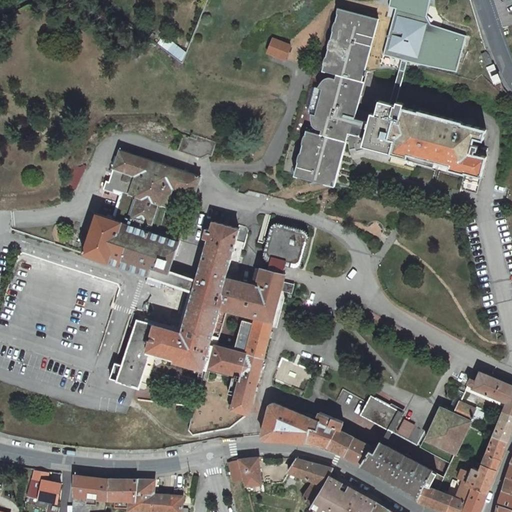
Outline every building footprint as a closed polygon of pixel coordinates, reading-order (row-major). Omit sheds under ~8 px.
[(396,10),(385,56),(402,60),(408,61),(409,58),(429,63),(430,60),(465,69),(465,70),(466,70),(475,32),(474,32),(439,24),(440,21),(428,18),(429,12),(436,14),(436,13),(433,12),(436,0),(398,0),(398,4),(402,5),(400,11),(396,10)] [(313,118),(314,125),(314,126),(315,127),(315,128),(316,128),(317,129),(318,130),(324,131),(322,136),(309,132),(308,137),(307,136),(306,138),(305,140),(304,145),(303,150),(304,151),(297,176),(319,181),(321,172),(330,175),(338,139),(348,142),(348,141),(350,142),(351,150),(357,149),(357,151),(366,150),(372,124),(354,119),(380,20),(338,10),(338,11),(338,13),(338,14),(338,15),(339,16),(337,24),(336,23),(335,25),(334,27),(334,28),(333,30),(333,31),(333,32),(334,33),(332,41),(331,41),(330,43),(330,44),(329,48),(329,50),(330,50),(328,58),(327,58),(326,59),(326,60),(325,62),(325,63),(324,65),(324,66),(325,68),(324,72),(338,76),(337,80),(331,79),(330,79),(329,79),(328,79),(327,80),(326,80),(325,81),(324,82),(321,85),(319,89),(324,90),(317,116),(313,115),(313,117),(313,118)] [(436,14),(429,12),(428,18),(440,21),(436,14)] [(292,47),(274,40),(269,55),(286,61),(292,47)] [(494,83),(500,81),(493,63),(492,64),(488,54),(483,51),(479,53),(489,74),(490,73),(494,83)] [(408,61),(402,60),(391,105),(396,106),(397,102),(408,61)] [(316,89),(310,114),(313,115),(317,116),(324,90),(319,89),(316,89)] [(451,169),(468,173),(468,172),(484,175),(488,156),(476,153),(477,150),(478,150),(480,145),(475,143),(477,137),(484,138),(487,128),(462,122),(463,120),(420,110),(419,111),(416,111),(404,108),(405,104),(397,102),(396,106),(391,105),(378,101),(373,124),(372,124),(366,150),(368,149),(368,148),(392,155),(410,159),(411,155),(451,165),(451,169)] [(217,141),(186,131),(179,151),(201,159),(208,155),(212,156),(217,141)] [(330,175),(321,172),(319,181),(337,186),(348,142),(338,139),(330,175)] [(175,357),(237,374),(235,378),(240,380),(233,408),(250,412),(286,275),(281,274),(284,264),(293,266),(294,266),(295,266),(296,266),(296,264),(303,238),(303,236),(303,235),(302,234),(301,233),(276,227),(274,227),(273,227),(272,228),(272,229),(271,230),(264,255),(264,256),(264,258),(265,259),(268,260),(278,263),(276,272),(267,270),(262,287),(231,279),(241,241),(243,233),(240,228),(216,221),(213,224),(211,229),(208,228),(205,229),(204,235),(205,238),(209,239),(197,282),(170,273),(180,241),(159,234),(163,220),(154,217),(159,204),(167,207),(173,189),(195,196),(201,177),(121,150),(110,181),(107,181),(104,189),(117,193),(118,190),(125,193),(124,195),(116,219),(97,213),(83,254),(151,276),(149,284),(162,288),(165,280),(197,290),(183,333),(139,320),(124,365),(118,380),(140,387),(150,358),(173,364),(175,357)] [(67,185),(78,188),(86,165),(75,161),(67,185)] [(258,175),(254,182),(250,191),(270,197),(275,181),(258,175)] [(254,182),(244,178),(238,191),(239,194),(244,196),(250,191),(254,182)] [(154,217),(163,220),(167,207),(159,204),(154,217)] [(241,229),(240,228),(243,233),(241,241),(249,244),(252,232),(249,228),(242,226),(241,229)] [(111,378),(118,380),(124,365),(116,362),(111,378)] [(506,402),(503,411),(511,414),(511,384),(481,371),(476,381),(470,379),(468,384),(474,386),(473,388),(506,402)] [(460,401),(463,393),(466,387),(460,385),(457,390),(454,399),(460,401)] [(426,440),(429,434),(401,420),(404,414),(373,397),(362,416),(390,430),(395,433),(451,463),(456,453),(426,440)] [(460,401),(454,399),(448,412),(454,414),(460,401)] [(426,440),(456,453),(475,409),(460,401),(454,414),(448,412),(440,408),(429,434),(426,440)] [(270,406),(261,439),(274,439),(287,439),(303,441),(310,441),(317,443),(327,446),(334,448),(346,455),(355,438),(344,432),(340,430),(344,422),(320,412),(317,420),(275,403),(270,406)] [(231,428),(250,412),(233,408),(233,409),(192,415),(189,431),(193,435),(231,428)] [(511,414),(503,411),(494,434),(508,440),(511,430),(511,414)] [(385,438),(390,441),(395,433),(390,430),(385,438)] [(494,434),(487,453),(501,458),(505,449),(508,440),(494,434)] [(372,447),(355,438),(346,455),(354,459),(361,463),(370,450),(372,447)] [(374,451),(370,450),(361,463),(364,466),(386,477),(409,490),(420,496),(426,486),(439,491),(445,477),(387,446),(382,444),(379,442),(374,451)] [(501,458),(487,453),(483,464),(497,469),(499,464),(501,458)] [(237,460),(242,480),(244,487),(261,485),(257,458),(252,458),(245,459),(241,460),(238,460),(237,460)] [(324,480),(327,476),(330,469),(322,466),(311,463),(303,461),(299,460),(295,459),(287,472),(311,484),(301,502),(309,505),(318,490),(324,480)] [(234,482),(242,480),(237,460),(229,462),(231,472),(234,482)] [(466,485),(474,488),(474,487),(488,493),(492,483),(497,469),(483,464),(480,470),(473,468),(471,473),(466,485)] [(461,489),(457,499),(468,503),(474,488),(466,485),(471,473),(462,470),(458,482),(461,489)] [(47,473),(32,471),(31,480),(41,482),(38,500),(57,503),(60,484),(46,482),(47,473)] [(73,476),(72,497),(90,499),(107,500),(107,497),(107,492),(107,480),(91,479),(77,477),(73,476)] [(370,511),(375,503),(373,501),(360,495),(343,485),(327,476),(324,480),(318,490),(309,505),(304,511),(370,511)] [(511,478),(506,478),(503,484),(501,491),(511,493),(511,478)] [(132,494),(133,480),(114,480),(107,480),(107,492),(107,497),(107,500),(126,502),(132,502),(132,494)] [(153,491),(153,481),(145,481),(133,480),(132,494),(152,495),(153,491)] [(426,486),(420,496),(419,501),(432,506),(446,511),(452,497),(439,491),(426,486)] [(474,488),(468,503),(464,511),(479,511),(484,503),(488,493),(474,487),(474,488)] [(511,493),(501,491),(499,497),(497,505),(511,507),(511,493)] [(132,502),(126,502),(127,511),(129,511),(181,511),(182,497),(152,495),(132,494),(132,502)] [(72,497),(71,511),(89,511),(90,499),(72,497)] [(457,499),(452,497),(446,511),(447,511),(464,511),(468,503),(457,499)] [(387,511),(388,510),(379,505),(375,503),(370,511),(387,511)]
